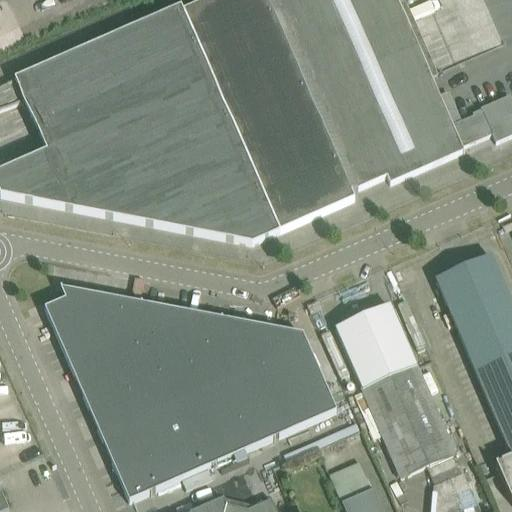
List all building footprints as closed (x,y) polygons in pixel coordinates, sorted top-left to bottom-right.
[(167,16),(266,243),(355,203),(351,196),(387,180),(390,188),(463,156),(463,157),(465,156),(462,151),(492,138),(496,147),(511,139),(511,104),(510,99),(480,112),(482,116),(452,128),(395,0),(218,0),(183,15),(181,10),(167,16)] [(266,243),(167,16),(15,83),(47,156),(0,176),(0,199),(0,200),(252,248),(266,243)] [(436,284),(511,460),(496,468),(511,505),(511,308),(492,260),(436,284)] [(129,506),(135,503),(336,415),(303,339),(60,292),(65,304),(45,313),(129,506)] [(335,332),(362,394),(362,395),(417,371),(390,308),(335,332)] [(463,477),(455,459),(455,458),(417,371),(362,395),(401,482),(426,471),(434,489),(463,477)] [(329,479),(342,507),(343,511),(381,511),(373,494),(372,494),(359,465),(329,479)] [(434,489),(431,511),(478,511),(477,508),(463,477),(434,489)] [(0,511),(7,511),(9,511),(1,493),(0,493),(0,511)] [(275,511),(271,502),(248,511),(244,511),(226,508),(224,502),(200,511),(275,511)]
